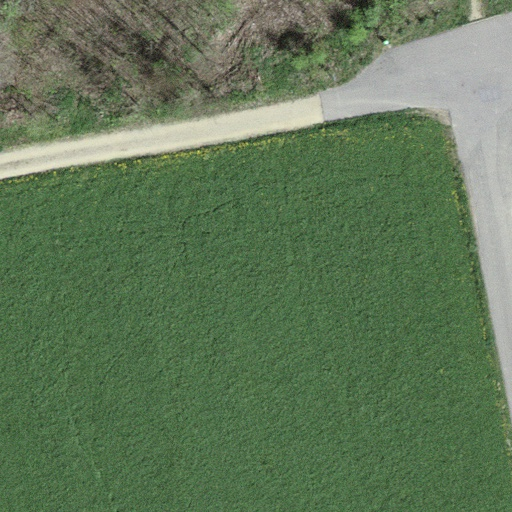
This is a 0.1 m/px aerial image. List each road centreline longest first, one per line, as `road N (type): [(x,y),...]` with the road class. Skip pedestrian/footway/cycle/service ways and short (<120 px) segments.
road 1 (track): [(511,82),(0,167)]
road 2 (track): [(511,262),(480,88)]
